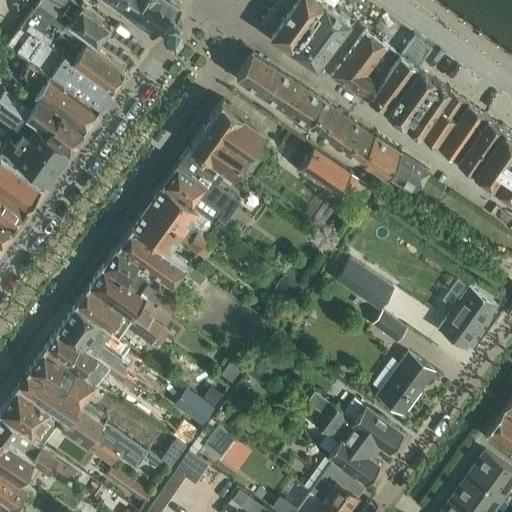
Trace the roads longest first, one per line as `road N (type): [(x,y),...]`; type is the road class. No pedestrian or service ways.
road 1 (unclassified): [(0,367),(240,28)]
road 2 (unclassified): [(205,4),(0,278)]
road 3 (residential): [(240,28),(511,210)]
road 4 (residential): [(375,511),(511,320)]
road 5 (residential): [(511,89),(387,0)]
